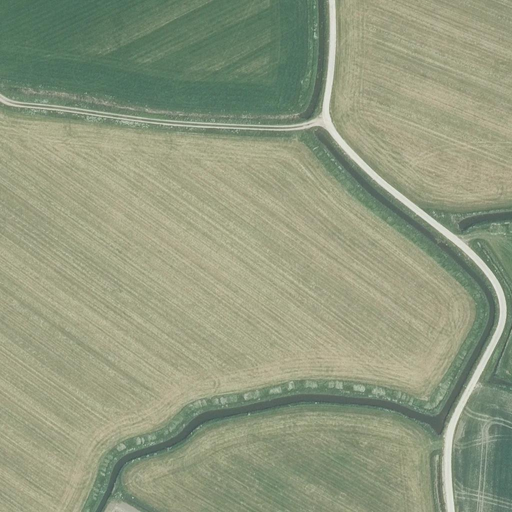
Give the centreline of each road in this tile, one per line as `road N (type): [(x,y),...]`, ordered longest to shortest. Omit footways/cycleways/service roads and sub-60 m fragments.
road 1 (track): [(331,0),(328,126),(372,175),(468,251),(502,304),(500,328),(450,429),(450,511)]
road 2 (track): [(326,118),(243,127),(0,98)]
